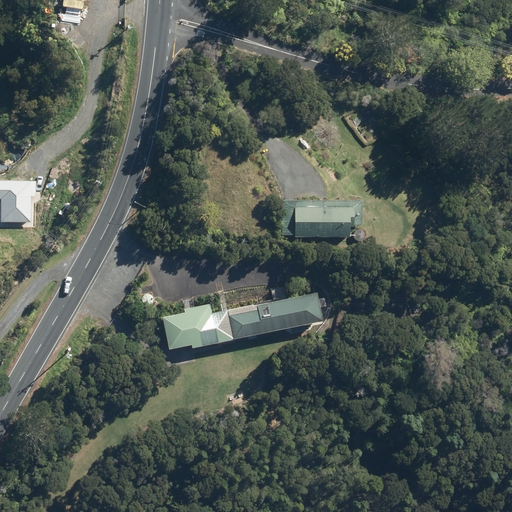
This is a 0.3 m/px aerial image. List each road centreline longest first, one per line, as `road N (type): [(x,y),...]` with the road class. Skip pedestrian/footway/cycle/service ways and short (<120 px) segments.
road 1 (tertiary): [(158,17),(129,172),(0,416)]
road 2 (unclassified): [(511,88),(410,82),(158,17)]
